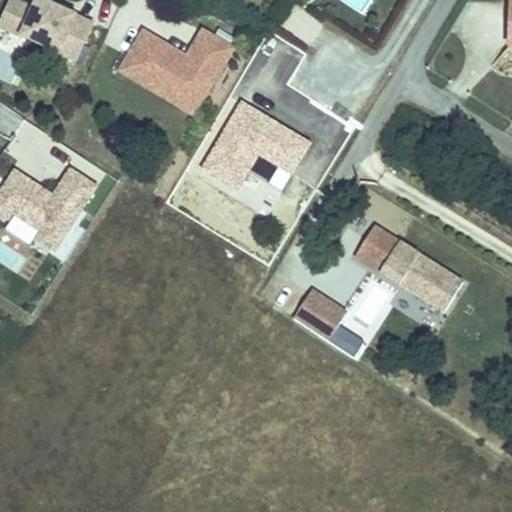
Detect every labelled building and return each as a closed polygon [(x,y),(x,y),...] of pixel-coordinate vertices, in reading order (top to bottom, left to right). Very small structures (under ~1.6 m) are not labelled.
[(90,58),(107,21),(60,0),(51,0),(49,7),(33,0),(26,0),(15,23),(90,58)] [(203,106),(233,53),(204,37),(189,64),(180,59),(178,64),(172,61),(174,56),(145,40),(124,78),(182,112),(190,98),(203,106)] [(196,119),(203,106),(190,98),(182,112),(196,119)] [(284,194),(312,143),(238,102),(199,173),(242,196),(253,177),(284,194)] [(18,172),(0,199),(0,213),(11,220),(15,214),(44,234),(41,239),(60,250),(101,188),(75,172),(56,198),(18,172)] [(334,250),(426,305),(445,276),(354,220),(334,250)] [(315,291),(299,314),(331,338),(348,312),(315,291)] [(342,329),(333,345),(356,358),(365,343),(342,329)]
